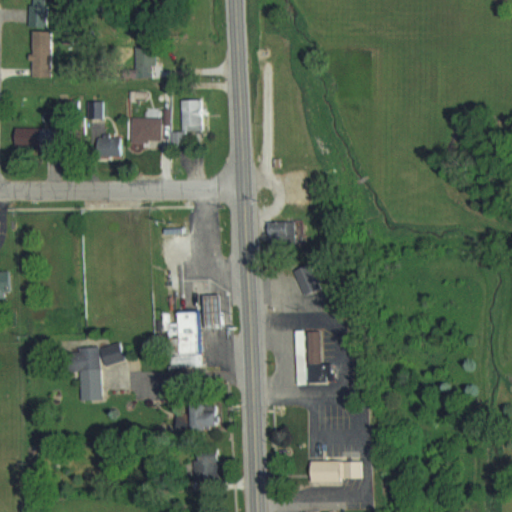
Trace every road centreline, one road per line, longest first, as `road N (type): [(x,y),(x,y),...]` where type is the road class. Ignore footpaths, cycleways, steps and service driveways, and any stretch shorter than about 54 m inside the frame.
road 1 (primary): [(251,511),(245,187)]
road 2 (residential): [(245,187),(0,190)]
road 3 (primary): [(245,187),(237,0)]
